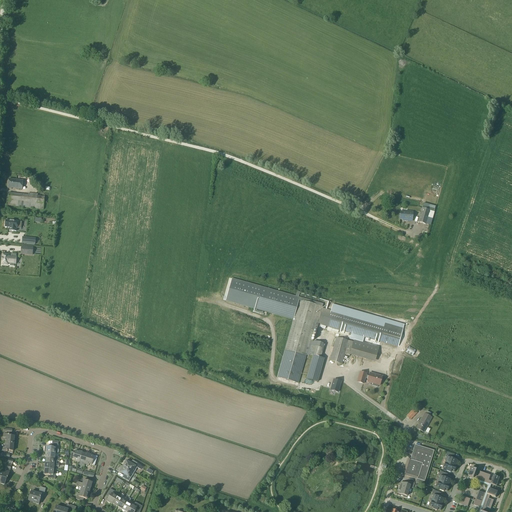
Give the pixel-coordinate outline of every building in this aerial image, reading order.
[(385,178),(426,184),(428,174),(386,167),(385,178)] [(442,175),(433,173),(430,186),(432,187),(431,192),(438,194),(442,175)] [(23,178),(9,177),(8,186),(22,187),(23,178)] [(420,198),(422,188),(390,183),(388,193),(420,198)] [(29,191),(28,193),(10,191),(8,203),(44,207),(45,194),(38,194),(38,192),(29,191)] [(417,222),(426,225),(430,226),(434,213),(421,209),(417,222)] [(403,221),(412,222),(412,213),(406,212),(405,213),(400,212),(399,220),(403,221)] [(21,229),(22,222),(18,222),(5,220),(5,227),(9,228),(9,229),(9,230),(9,231),(10,231),(12,231),(16,232),(16,229),(21,229)] [(17,257),(3,256),(3,265),(16,267),(17,257)] [(293,320),(299,298),(298,297),(295,297),(232,279),(226,301),(292,320),(293,320)] [(278,374),(277,378),(296,383),(298,375),(300,375),(306,355),(311,356),(320,359),(320,358),(324,346),(310,342),(319,311),(322,311),(322,310),(321,309),(322,307),(322,306),(322,304),(323,305),(323,304),(299,298),(293,320),(285,351),(278,374)] [(321,326),(397,346),(402,329),(326,308),(325,310),(322,310),(318,324),(321,325),(321,326)] [(334,347),(330,361),(342,365),(344,355),(349,356),(350,355),(353,343),(348,341),(348,342),(336,338),(334,347)] [(320,358),(320,359),(311,356),(305,379),(317,382),(324,359),(320,358)] [(344,380),(348,374),(342,370),(339,377),(344,380)] [(360,372),(357,382),(363,384),(365,378),(368,379),(367,382),(373,384),(372,386),(377,387),(378,385),(379,386),(380,384),(381,383),(382,380),(381,379),(382,377),(369,373),(368,377),(366,376),(366,374),(360,372)] [(338,393),(341,382),(333,380),(330,390),(338,393)] [(406,417),(410,421),(417,414),(413,410),(406,417)] [(416,429),(423,433),(431,419),(424,415),(416,429)] [(5,443),(14,444),(14,437),(9,436),(9,435),(3,435),(3,438),(5,438),(5,443)] [(13,452),(14,444),(5,443),(4,449),(2,448),(1,452),(7,452),(7,451),(13,452)] [(45,453),(55,454),(55,451),(57,451),(58,445),(52,444),(51,447),(46,447),(44,447),(44,452),(45,452),(45,453)] [(410,461),(408,460),(403,475),(411,478),(411,475),(417,477),(416,480),(424,482),(433,455),(414,449),(410,461)] [(79,462),(82,452),(79,451),(79,452),(75,451),(74,453),(72,452),(70,458),(75,460),(75,461),(79,462)] [(85,464),(88,454),(85,453),(85,454),(82,453),(82,452),(79,462),(85,464)] [(454,455),(447,453),(445,457),(446,458),(443,468),(447,470),(446,471),(450,473),(450,471),(454,472),(456,467),(455,466),(457,461),(452,459),(454,455)] [(88,454),(85,464),(89,465),(89,464),(94,466),(97,457),(94,456),(91,456),(91,455),(88,454)] [(123,467),(134,473),(135,472),(135,471),(136,470),(137,468),(139,469),(141,466),(133,461),(131,465),(128,462),(126,461),(125,461),(124,462),(124,463),(124,464),(124,465),(123,467)] [(7,463),(4,474),(0,472),(0,484),(4,486),(7,475),(11,464),(7,463)] [(133,474),(134,473),(123,467),(122,469),(121,469),(120,469),(120,470),(119,471),(119,472),(121,474),(122,473),(125,475),(123,479),(129,482),(132,476),(133,475),(133,474)] [(471,468),(468,477),(477,480),(476,482),(488,486),(485,494),(479,491),(473,506),(479,508),(477,511),(484,511),(485,510),(490,511),(494,501),(489,499),(490,496),(496,498),(498,492),(490,489),(491,485),(497,487),(500,478),(494,476),(492,482),(489,481),(490,476),(480,472),(478,477),(475,476),(477,470),(471,468)] [(44,469),(43,475),(49,476),(49,479),(55,479),(56,470),(53,470),(44,469)] [(447,474),(440,472),(438,476),(439,477),(436,487),(440,489),(439,490),(443,492),(443,490),(447,492),(449,486),(448,485),(450,480),(445,478),(447,474)] [(82,486),(90,488),(92,483),(83,480),(82,486)] [(408,485),(401,483),(400,486),(398,491),(397,494),(407,497),(409,488),(413,489),(414,484),(409,482),(408,485)] [(40,487),(38,494),(31,492),(28,501),(33,503),(38,505),(40,501),(42,501),(43,495),(46,496),(47,489),(40,487)] [(112,505),(117,496),(113,495),(115,492),(110,489),(106,495),(109,496),(106,501),(107,502),(109,504),(110,503),(112,505)] [(88,494),(89,494),(80,491),(79,494),(77,494),(75,500),(81,501),(82,498),(87,500),(87,499),(88,499),(89,495),(88,494)] [(440,494),(433,491),(431,495),(433,496),(429,507),(433,508),(432,509),(436,511),(437,509),(440,511),(442,505),(441,504),(443,499),(439,497),(440,494)] [(117,507),(123,497),(124,495),(122,494),(120,498),(117,496),(112,505),(112,504),(117,507)] [(470,500),(461,496),(458,504),(468,507),(470,500)] [(122,510),(128,500),(123,497),(117,507),(122,510)] [(128,500),(122,510),(124,511),(127,511),(131,505),(133,503),(130,501),(131,499),(129,498),(128,500)]
